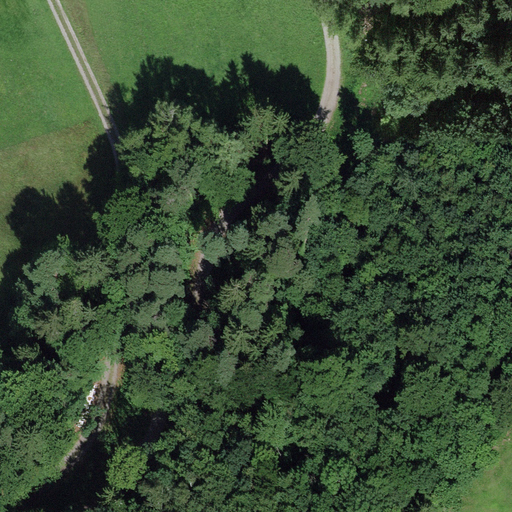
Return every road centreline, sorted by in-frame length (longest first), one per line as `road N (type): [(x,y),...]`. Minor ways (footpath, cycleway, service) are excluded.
road 1 (track): [(325,0),(336,55),(333,100),(312,141),(226,209),(160,429),(110,500),(92,511)]
road 2 (track): [(1,511),(102,432),(127,242),(131,173),(118,116),(61,0)]
